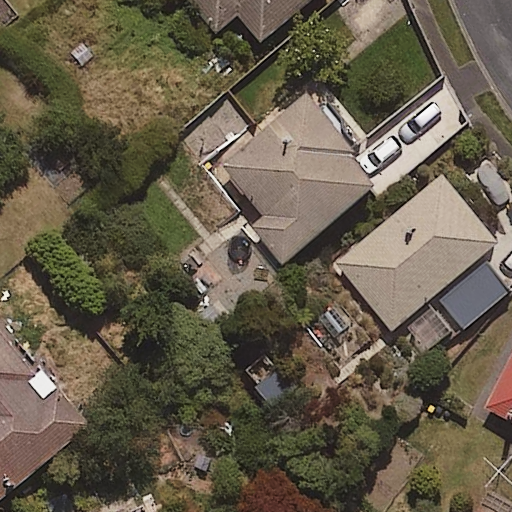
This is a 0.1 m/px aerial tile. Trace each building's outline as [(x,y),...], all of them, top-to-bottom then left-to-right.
[(307,0),(190,0),(237,57),(307,0)] [(380,180),(307,90),(220,161),(265,215),(252,226),(281,261),(380,180)] [(499,241),(442,172),(378,225),(383,231),(340,266),(392,329),(499,241)] [(511,288),(488,262),(441,303),(464,329),(511,288)] [(0,496),(90,423),(46,369),(40,374),(0,324),(0,496)] [(511,358),(487,405),(511,418),(511,358)]
